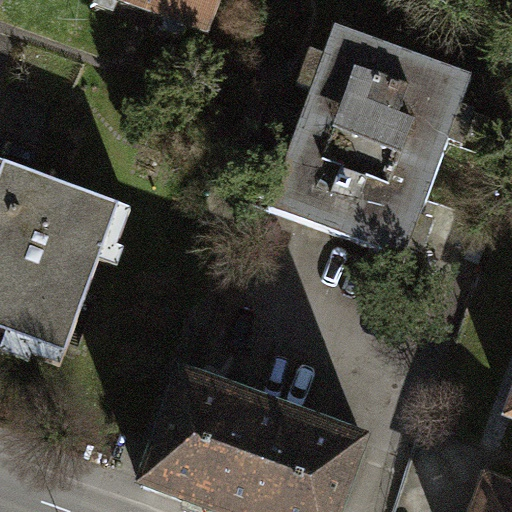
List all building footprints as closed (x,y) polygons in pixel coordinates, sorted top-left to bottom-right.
[(212,0),(103,0),(199,35),(212,0)] [(463,78),(326,29),(260,212),(397,261),(419,200),(456,214),(496,103),(459,90),(463,78)] [(0,166),(0,334),(28,344),(23,356),(52,366),(110,207),(0,166)] [(332,511),(357,444),(171,377),(132,487),(200,511),(332,511)] [(511,390),(502,417),(511,420),(511,390)] [(511,511),(511,493),(479,481),(467,511),(511,511)]
